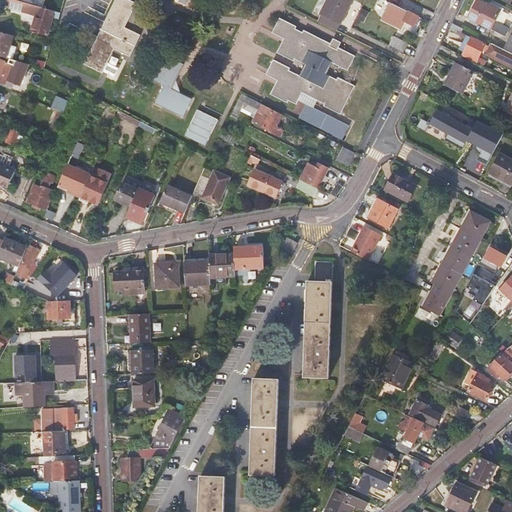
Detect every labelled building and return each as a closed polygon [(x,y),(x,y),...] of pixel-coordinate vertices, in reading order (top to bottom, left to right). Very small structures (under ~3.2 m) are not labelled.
[(46,36),(53,11),(14,0),(10,0),(9,7),(36,15),(31,32),(46,36)] [(126,0),(117,0),(107,20),(110,21),(99,42),(96,41),(84,65),(102,75),(103,73),(114,79),(119,69),(108,64),(115,50),(130,58),(141,37),(125,29),(137,5),(126,0)] [(329,0),(321,16),(319,21),(337,30),(340,24),(340,25),(352,0),(329,0)] [(476,0),(467,18),(502,36),(505,29),(493,23),(499,11),(478,0),(476,0)] [(413,25),(419,15),(409,10),(408,11),(390,2),(382,17),(400,27),(404,20),(413,25)] [(361,10),(357,20),(363,22),(367,13),(361,10)] [(280,18),(280,19),(273,33),(284,39),(277,53),(294,62),(295,59),(305,64),(300,75),(289,70),(290,68),(274,60),(266,74),(278,81),(270,96),(287,105),(289,102),(296,106),(299,101),(303,94),(318,102),(325,105),(324,107),(341,116),(356,87),(339,78),(337,81),(326,75),(332,65),(348,72),(356,57),(340,48),(343,43),(335,39),(332,44),(306,31),(304,33),(296,29),(298,27),(280,18)] [(110,21),(107,20),(96,41),(99,42),(110,21)] [(463,29),(452,23),(449,30),(460,36),(463,29)] [(0,33),(0,56),(7,59),(14,38),(0,33)] [(464,53),(462,57),(476,64),(485,45),(467,36),(460,51),(464,53)] [(390,47),(403,54),(407,44),(394,38),(390,47)] [(511,54),(505,51),(493,44),(489,52),(511,63),(511,54)] [(157,105),(184,118),(193,100),(184,95),(175,90),(179,81),(187,66),(169,57),(157,81),(166,86),(157,105)] [(15,67),(0,60),(0,82),(6,86),(8,83),(11,84),(12,82),(16,84),(20,75),(13,71),(15,67)] [(473,73),(455,63),(443,86),(461,95),(473,73)] [(175,90),(184,95),(179,81),(175,90)] [(17,92),(33,100),(37,92),(20,85),(17,92)] [(314,109),(318,102),(303,94),(299,101),(305,105),(314,109)] [(241,111),(255,116),(261,101),(247,96),(241,111)] [(58,112),(63,114),(69,102),(59,97),(54,110),(58,112)] [(276,130),(283,115),(262,105),(258,113),(269,118),(264,129),(278,135),(280,132),(276,130)] [(314,109),(305,105),(298,119),(342,141),(349,126),(314,109)] [(460,120),(440,110),(438,113),(435,112),(428,125),(446,134),(446,136),(463,145),(466,141),(481,149),(475,160),(485,165),(502,133),(476,120),(471,130),(458,124),(460,120)] [(186,138),(206,148),(220,121),(200,111),(186,138)] [(63,114),(58,112),(53,124),(58,126),(63,114)] [(21,133),(14,130),(8,144),(15,147),(16,145),(21,148),(26,137),(21,134),(21,133)] [(460,152),(463,145),(446,136),(442,143),(460,152)] [(349,166),(356,153),(343,147),(336,160),(349,166)] [(511,187),(511,184),(511,162),(499,155),(489,175),(511,187)] [(0,184),(0,185),(9,189),(17,169),(5,164),(3,167),(0,165),(0,184)] [(309,164),(301,180),(303,181),(319,188),(329,169),(319,164),(317,168),(309,164)] [(54,182),(60,185),(67,167),(62,165),(54,182)] [(233,178),(206,165),(194,193),(220,205),(233,178)] [(60,185),(59,186),(82,196),(83,194),(90,177),(67,166),(67,167),(60,185)] [(341,182),(345,174),(335,169),(331,177),(341,182)] [(288,185),(257,171),(250,186),(277,199),(279,195),(283,194),(288,185)] [(109,181),(92,173),(90,177),(83,194),(100,202),(109,181)] [(42,209),(47,211),(54,194),(49,191),(55,178),(49,175),(45,182),(44,181),(41,188),(37,186),(29,203),(35,206),(33,208),(40,211),(42,209)] [(407,202),(414,189),(404,183),(405,181),(393,175),(385,191),(407,202)] [(315,197),(319,188),(303,181),(299,189),(315,197)] [(132,206),(140,189),(125,183),(118,199),(132,206)] [(179,210),(185,213),(193,195),(169,185),(162,202),(179,210)] [(135,218),(133,221),(142,225),(155,196),(140,189),(132,206),(128,215),(135,218)] [(378,201),(374,208),(394,218),(398,210),(378,201)] [(162,202),(160,206),(178,214),(179,210),(162,202)] [(394,218),(374,208),(369,219),(388,228),(394,218)] [(471,213),(451,248),(471,258),(490,223),(471,213)] [(365,227),(351,253),(368,261),(381,236),(365,227)] [(297,243),(288,238),(283,247),(292,252),(297,243)] [(0,257),(20,267),(28,248),(6,239),(0,252),(0,257)] [(33,266),(40,251),(31,247),(20,272),(29,275),(30,272),(34,274),(36,268),(33,266)] [(235,254),(236,269),(265,268),(264,247),(245,248),(235,248),(235,251),(235,254)] [(471,258),(451,248),(432,285),(435,287),(424,308),(440,316),(471,258)] [(483,258),(477,268),(484,271),(488,264),(498,269),(500,267),(502,268),(507,257),(490,248),(484,258),(483,258)] [(210,261),(185,262),(187,286),(212,285),(212,277),(236,277),(236,269),(235,254),(210,255),(210,258),(210,261)] [(330,380),(334,261),(316,261),(315,281),(308,281),(305,379),(330,380)] [(80,273),(69,262),(56,274),(50,268),(42,275),(60,293),(80,273)] [(180,287),(179,264),(157,265),(158,288),(180,287)] [(145,289),(145,267),(130,267),(130,270),(117,271),(117,289),(124,289),(124,290),(145,289)] [(485,305),(496,283),(474,272),(464,294),(485,305)] [(511,298),(511,276),(501,288),(511,298)] [(15,278),(12,286),(23,291),(28,283),(21,280),(15,278)] [(71,310),(70,302),(48,302),(49,320),(59,320),(59,324),(63,324),(63,323),(76,322),(75,310),(71,310)] [(132,343),(151,342),(150,313),(132,314),(132,343)] [(58,382),(76,381),(74,340),(52,341),(52,352),(56,351),(58,382)] [(438,341),(427,361),(434,364),(436,361),(437,361),(445,346),(438,341)] [(511,346),(503,354),(509,360),(511,356),(510,354),(511,352),(511,346)] [(133,374),(155,373),(154,350),(132,351),(133,374)] [(505,381),(511,373),(511,362),(509,360),(503,354),(487,371),(493,376),(494,375),(498,378),(500,376),(505,381)] [(28,383),(38,383),(36,355),(16,356),(17,376),(27,376),(28,383)] [(402,388),(414,366),(394,356),(382,379),(402,388)] [(467,393),(485,401),(493,386),(487,383),(488,380),(483,378),(484,377),(477,373),(467,393)] [(156,406),(154,380),(134,381),(135,407),(156,406)] [(276,478),(280,381),(255,380),(251,477),(276,478)] [(23,408),(45,407),(45,396),(44,382),(38,383),(28,383),(20,383),(20,397),(23,397),(23,408)] [(417,401),(410,415),(421,420),(422,419),(436,425),(441,415),(427,408),(428,405),(417,401)] [(465,418),(468,411),(455,406),(452,412),(465,418)] [(51,432),(65,431),(65,429),(75,429),(75,424),(78,423),(78,415),(75,415),(74,410),(56,411),(57,424),(51,425),(51,432)] [(185,417),(172,411),(153,448),(164,448),(169,438),(173,440),(185,417)] [(362,422),(364,415),(354,412),(346,437),(362,441),(367,423),(362,422)] [(401,442),(398,449),(409,455),(418,436),(421,437),(423,433),(424,434),(427,428),(426,426),(423,425),(424,423),(409,416),(406,423),(407,427),(411,429),(404,443),(401,442)] [(66,453),(65,431),(51,432),(46,432),(47,457),(57,456),(57,453),(66,453)] [(153,448),(128,449),(128,457),(122,457),(123,482),(141,481),(141,458),(164,456),(169,448),(164,448),(153,448)] [(381,469),(380,472),(392,477),(395,470),(397,472),(402,461),(392,457),(393,454),(379,448),(371,465),(381,469)] [(75,456),(57,456),(47,457),(40,457),(39,457),(39,464),(45,464),(46,486),(50,486),(56,486),(67,485),(67,484),(77,483),(75,456)] [(501,465),(482,456),(472,476),(489,484),(495,469),(499,470),(501,465)] [(385,490),(390,479),(376,473),(369,486),(377,489),(378,487),(385,490)] [(225,511),(227,481),(201,480),(200,511),(225,511)] [(461,511),(465,511),(475,492),(456,483),(446,504),(461,511)] [(81,511),(79,484),(67,485),(56,486),(50,486),(51,498),(59,498),(60,511),(81,511)] [(362,511),(366,503),(336,490),(325,511),(349,511),(352,509),(358,511),(362,511)]
